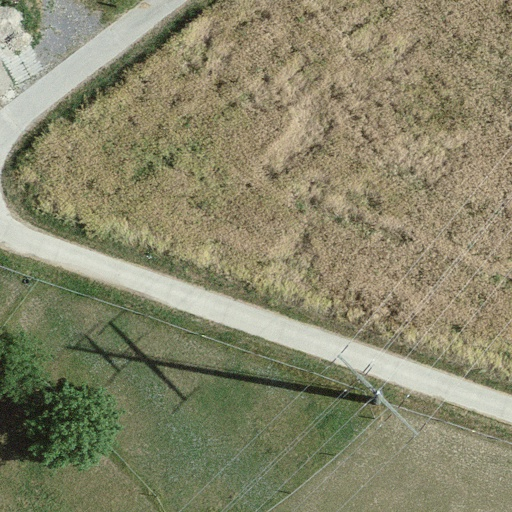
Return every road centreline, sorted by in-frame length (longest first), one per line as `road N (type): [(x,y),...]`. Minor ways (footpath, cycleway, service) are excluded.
road 1 (track): [(511,406),(0,226)]
road 2 (track): [(0,133),(171,0)]
